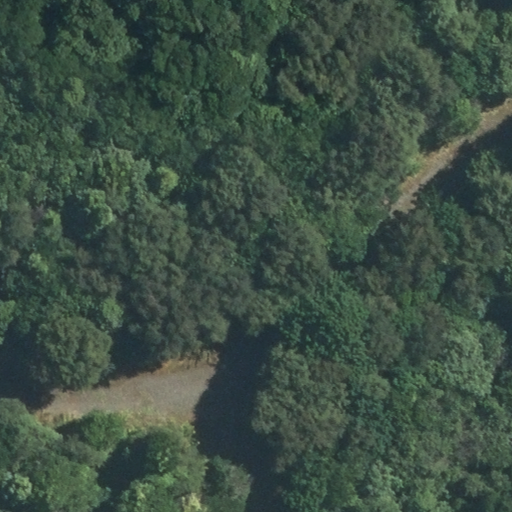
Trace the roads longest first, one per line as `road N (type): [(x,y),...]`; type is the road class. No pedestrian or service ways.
road 1 (track): [(184,418),(362,238),(511,150)]
road 2 (track): [(0,359),(129,411),(206,421),(272,511)]
